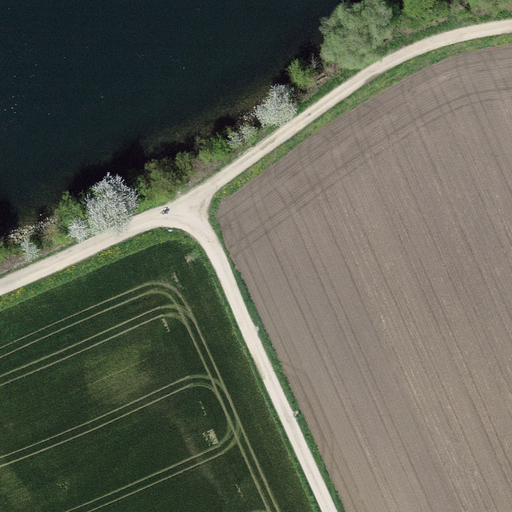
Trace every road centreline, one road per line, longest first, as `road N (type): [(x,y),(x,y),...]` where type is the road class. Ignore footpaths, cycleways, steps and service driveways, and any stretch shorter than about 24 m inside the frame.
road 1 (track): [(0,285),(187,204),(337,92),(402,55),(511,27)]
road 2 (track): [(187,204),(330,511)]
